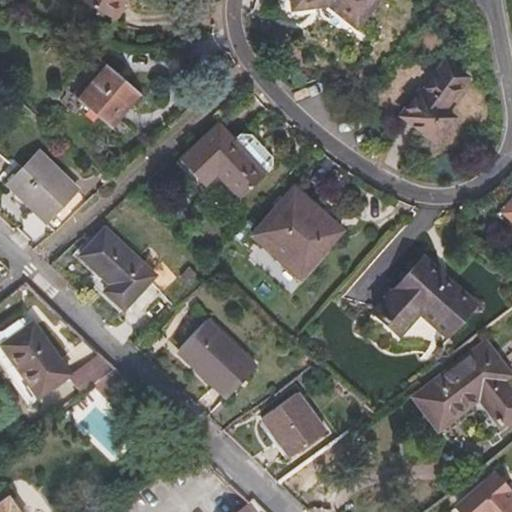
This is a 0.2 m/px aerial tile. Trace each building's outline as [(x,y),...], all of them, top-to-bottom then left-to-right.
[(116,3),(117,0),(80,0),(113,19),(121,6),(116,3)] [(377,0),(290,0),(292,8),(327,4),(356,26),(377,0)] [(443,108),(468,77),(446,59),(420,91),(418,89),(400,114),(436,142),(455,117),(443,108)] [(140,92),(104,61),(66,105),(80,117),(88,107),(110,126),(140,92)] [(233,140),(217,122),(175,161),(222,212),(264,173),(270,168),(270,157),(250,135),(239,134),(233,140)] [(87,199),(37,150),(6,182),(33,209),(17,226),(36,246),(54,229),(87,199)] [(341,229),(293,186),(251,234),(299,277),(341,229)] [(511,198),(501,212),(511,220),(511,198)] [(155,274),(104,227),(79,255),(110,283),(103,290),(123,308),(155,274)] [(475,303),(421,256),(372,311),(399,335),(419,313),(446,336),(475,303)] [(256,366),(207,319),(178,349),(194,365),(192,366),(226,398),(256,366)] [(69,375),(32,322),(0,345),(0,348),(19,374),(10,381),(29,408),(70,376),(69,375)] [(511,393),(501,379),(509,373),(484,342),(414,396),(438,427),(479,396),(501,425),(511,416),(511,393)] [(194,365),(178,349),(176,351),(192,366),(194,365)] [(92,384),(113,368),(98,353),(69,375),(70,376),(82,391),(92,384)] [(114,406),(133,386),(113,368),(92,384),(114,406)] [(326,430),(298,391),(261,418),(289,457),(326,430)] [(511,511),(511,493),(494,473),(458,503),(465,511),(511,511)] [(18,511),(8,497),(0,502),(0,511),(18,511)] [(465,511),(458,503),(455,507),(459,511),(465,511)]
